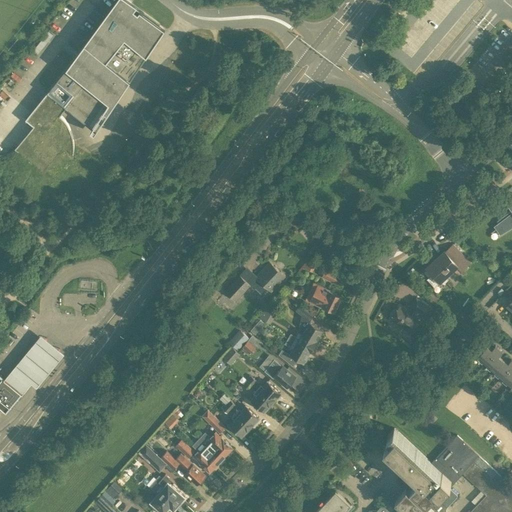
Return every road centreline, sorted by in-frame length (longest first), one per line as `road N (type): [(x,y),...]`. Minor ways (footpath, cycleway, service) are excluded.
road 1 (primary): [(0,457),(325,50)]
road 2 (residential): [(213,511),(312,404),(389,250),(458,177)]
road 3 (tertiary): [(458,177),(413,124),(325,50)]
road 4 (residential): [(325,50),(275,19),(205,18),(168,0)]
